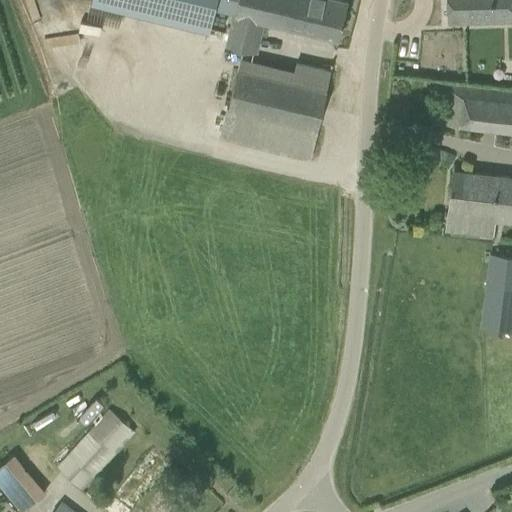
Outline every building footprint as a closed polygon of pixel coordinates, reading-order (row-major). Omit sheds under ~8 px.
[(214,8),(233,12),(236,0),(91,0),(91,2),(208,30),(214,8)] [(261,20),(339,39),(348,0),(236,0),(233,12),(226,45),(253,51),(261,20)] [(511,0),(448,0),(449,21),(511,21),(511,0)] [(316,66),(297,62),(292,81),(238,68),(222,136),(311,158),(318,129),(318,126),(321,114),(331,70),(316,66)] [(511,92),(446,86),(442,123),(511,131),(511,92)] [(511,176),(454,170),(449,207),(450,208),(447,232),(493,237),(496,212),(511,213),(511,176)] [(511,330),(511,255),(491,253),(482,327),(511,330)] [(80,488),(87,494),(98,481),(92,475),(133,429),(112,410),(59,468),(80,488)] [(16,452),(0,464),(0,483),(22,511),(48,490),(16,452)] [(207,483),(197,474),(190,481),(200,491),(207,483)] [(43,511),(74,511),(62,502),(54,511),(47,511),(45,510),(43,511)]
